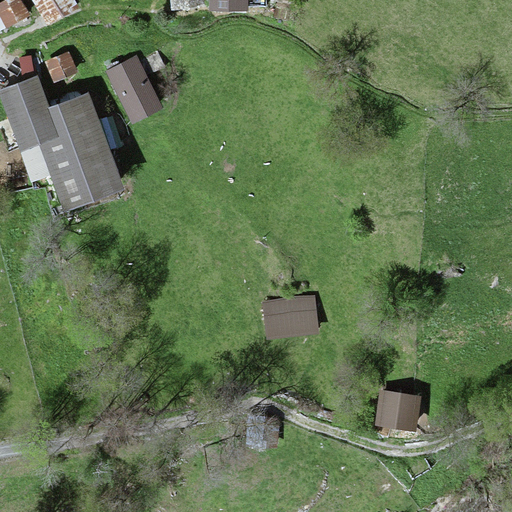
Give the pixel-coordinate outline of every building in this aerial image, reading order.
[(19,0),(13,0),(0,8),(0,10),(13,31),(32,19),(19,0)] [(76,0),(39,0),(36,2),(54,29),(83,9),(76,0)] [(210,0),(173,0),(178,16),(212,7),(210,0)] [(253,0),(215,0),(216,17),(254,15),(253,0)] [(75,56),(50,64),(58,90),(83,82),(75,56)] [(144,58),(111,73),(136,127),(169,112),(144,58)] [(46,78),(3,95),(27,156),(47,148),(73,216),(132,193),(95,97),(59,111),(46,78)] [(274,316),(276,348),(318,345),(316,314),(274,316)] [(369,392),(369,422),(402,422),(403,392),(369,392)]
